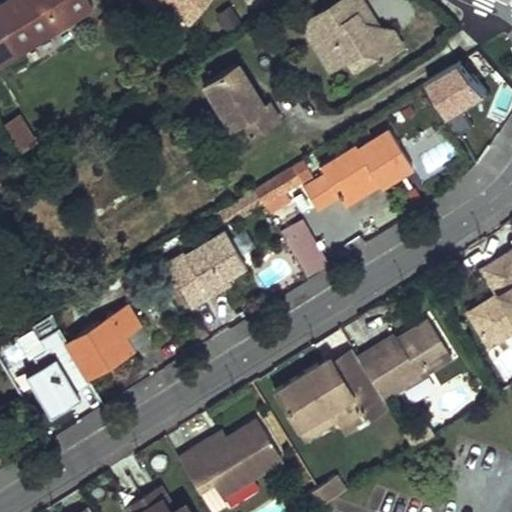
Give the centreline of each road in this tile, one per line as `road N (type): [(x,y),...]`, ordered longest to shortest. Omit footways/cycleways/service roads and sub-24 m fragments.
road 1 (residential): [(511,178),(489,203),(0,510)]
road 2 (unknown): [(482,0),(453,46),(335,125),(306,122),(279,83)]
